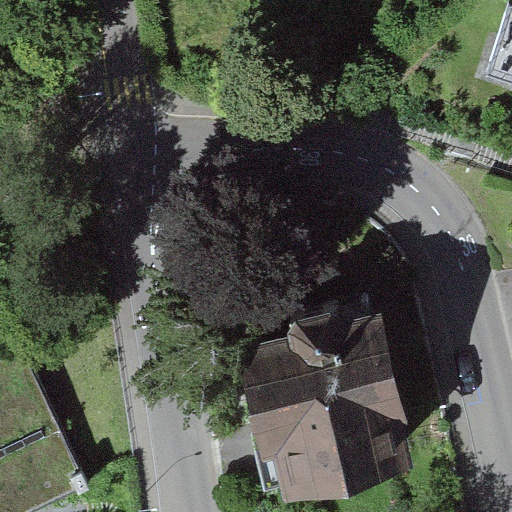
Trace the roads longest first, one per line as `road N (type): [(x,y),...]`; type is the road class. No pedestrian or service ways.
road 1 (residential): [(511,483),(448,231),(393,173),(324,147),(132,150)]
road 2 (residential): [(132,150),(189,511)]
road 3 (residential): [(111,0),(132,150)]
